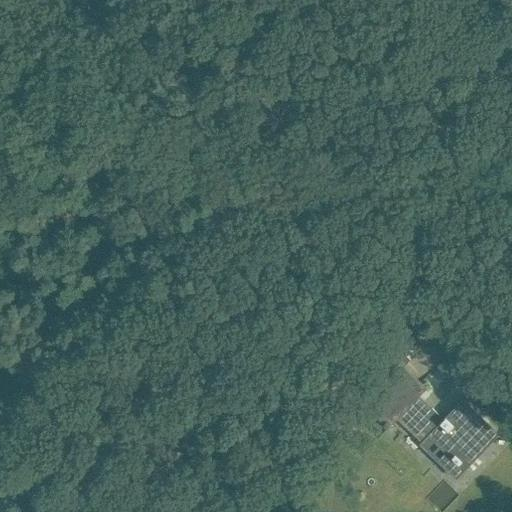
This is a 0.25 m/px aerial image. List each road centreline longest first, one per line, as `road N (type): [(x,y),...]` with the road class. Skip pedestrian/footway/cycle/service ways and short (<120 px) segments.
road 1 (track): [(0,73),(113,121),(240,147),(466,167)]
road 2 (track): [(306,154),(397,273)]
road 3 (unclassified): [(408,0),(511,82)]
